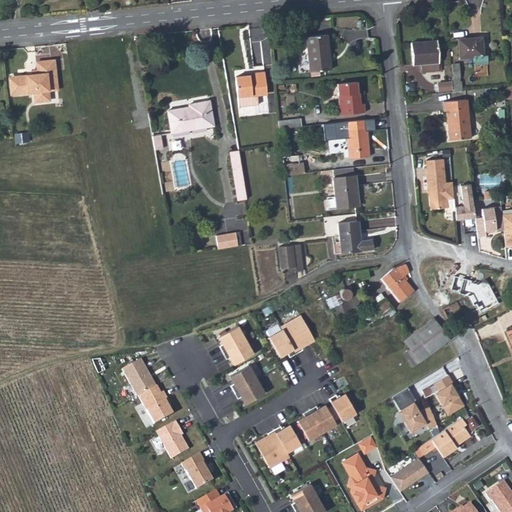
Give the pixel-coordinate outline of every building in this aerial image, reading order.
[(326,32),(304,33),(308,69),(329,67),(326,32)] [(479,38),(457,40),(458,58),(481,56),(479,38)] [(435,41),(409,43),(411,64),(420,64),(421,71),(437,70),(435,41)] [(29,72),(14,74),(15,91),(31,90),(33,100),(41,99),(41,93),(46,92),(46,88),(55,87),(52,57),(38,59),(39,67),(35,68),(29,68),(29,72)] [(458,65),(451,66),(452,78),(459,78),(458,65)] [(6,75),(7,92),(15,91),(14,74),(6,75)] [(232,76),(233,96),(264,93),(262,74),(232,76)] [(355,81),(334,83),(337,114),(362,112),(361,104),(356,104),(355,81)] [(449,83),(434,84),(435,92),(450,91),(449,83)] [(511,86),(502,86),(502,96),(511,96),(511,86)] [(187,106),(165,110),(170,132),(212,125),(207,100),(186,104),(187,106)] [(440,112),(444,111),(446,140),(467,139),(463,100),(439,102),(440,112)] [(277,128),(300,125),(299,117),(276,120),(277,128)] [(363,127),(344,129),(346,157),(366,155),(363,127)] [(160,133),(151,135),(153,149),(159,147),(158,142),(161,142),(160,133)] [(239,149),(230,150),(231,158),(240,157),(239,149)] [(247,198),(240,157),(231,158),(238,199),(247,198)] [(283,173),(302,171),(301,160),(282,162),(283,173)] [(440,160),(424,162),(426,178),(425,179),(426,192),(427,191),(430,211),(446,209),(445,200),(453,199),(451,183),(443,184),(440,160)] [(353,176),(352,177),(350,166),(332,168),(337,207),(357,204),(353,176)] [(459,221),(475,218),(471,201),(469,185),(459,186),(462,207),(458,208),(459,214),(458,214),(459,221)] [(496,231),(504,230),(501,215),(500,206),(480,209),(482,218),(475,219),(478,237),(486,236),(485,233),(485,231),(495,229),(496,231)] [(511,212),(501,215),(504,230),(507,247),(511,245),(511,212)] [(357,220),(337,222),(340,252),(370,249),(370,240),(359,241),(357,220)] [(216,234),(218,247),(238,244),(236,231),(216,234)] [(276,268),(299,268),(299,244),(275,245),(276,268)] [(404,266),(399,265),(389,269),(380,279),(398,303),(411,292),(403,281),(408,278),(404,266)] [(344,298),(347,298),(348,297),(350,295),(349,291),(346,288),(342,289),(340,292),(341,296),(344,298)] [(383,312),(392,305),(385,296),(376,303),(380,308),(378,310),(380,312),(382,311),(383,312)] [(447,321),(462,313),(455,300),(440,308),(447,321)] [(284,328),(298,353),(304,349),(303,347),(316,339),(302,314),(282,325),(284,328)] [(417,343),(428,356),(447,343),(431,321),(415,333),(420,341),(417,343)] [(239,325),(220,335),(224,343),(221,345),(225,351),(247,338),(239,325)] [(291,356),(298,353),(284,328),(270,336),(281,356),(289,351),(291,356)] [(415,344),(417,343),(420,341),(415,333),(411,336),(415,344)] [(417,364),(428,356),(417,343),(415,344),(411,336),(407,339),(403,343),(407,351),(417,364)] [(247,338),(225,351),(228,358),(232,356),(236,363),(255,352),(247,338)] [(157,384),(142,357),(123,368),(138,395),(157,384)] [(232,384),(236,391),(258,378),(251,364),(231,375),(235,382),(232,384)] [(449,373),(434,382),(439,389),(435,392),(447,414),(464,404),(456,390),(458,389),(449,373)] [(258,378),(236,391),(239,397),(243,395),(247,403),(266,392),(258,378)] [(157,384),(139,394),(155,423),(174,412),(170,405),(172,404),(164,390),(162,391),(158,384),(157,384)] [(438,423),(428,405),(419,410),(416,411),(411,401),(413,400),(406,387),(391,396),(397,408),(396,409),(408,432),(425,423),(427,428),(438,423)] [(337,393),(330,397),(334,404),(341,416),(343,420),(357,412),(346,393),(339,397),(337,393)] [(317,405),(311,408),(323,431),(337,423),(335,419),(329,408),(327,404),(319,408),(317,405)] [(334,404),(329,408),(335,419),(341,416),(334,404)] [(323,431),(311,408),(304,412),(306,416),(299,420),(309,439),(323,431)] [(464,426),(466,424),(462,417),(419,445),(424,452),(435,444),(442,455),(456,446),(454,442),(456,441),(458,443),(470,435),(464,426)] [(184,433),(177,419),(157,430),(172,457),(190,448),(182,434),(184,433)] [(281,425),(275,428),(288,451),(302,443),(291,424),(284,428),(281,425)] [(288,451),(275,428),(268,432),(270,434),(256,441),(271,467),(290,455),(288,451)] [(369,438),(359,444),(364,453),(374,447),(369,438)] [(209,467),(201,452),(182,462),(197,488),(213,479),(210,472),(207,468),(209,467)] [(352,490),(359,503),(375,495),(382,496),(382,497),(383,496),(386,487),(378,485),(374,477),(376,470),(366,467),(358,453),(344,461),(352,475),(349,485),(353,486),(352,490)] [(418,456),(389,476),(399,491),(428,472),(418,456)] [(503,511),(511,511),(511,488),(504,477),(486,489),(491,497),(492,496),(503,511)] [(293,503),(296,510),(319,497),(311,483),(292,494),(296,501),(293,503)] [(221,496),(217,489),(197,499),(204,511),(228,511),(238,507),(229,492),(221,496)] [(375,495),(359,503),(362,508),(382,497),(382,496),(375,495)] [(319,497),(296,510),(297,511),(324,511),(327,511),(319,497)] [(446,511),(479,511),(471,498),(460,505),(459,504),(446,511)]
